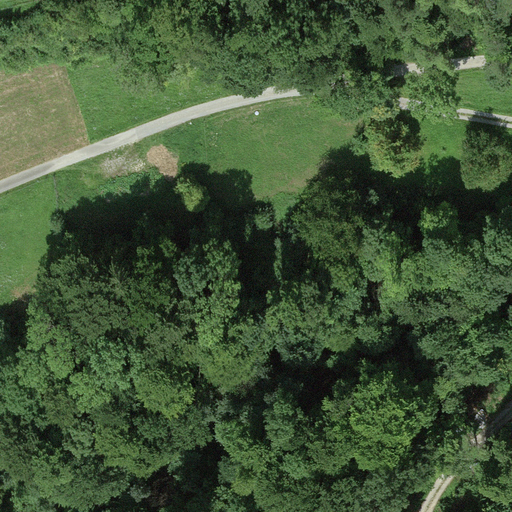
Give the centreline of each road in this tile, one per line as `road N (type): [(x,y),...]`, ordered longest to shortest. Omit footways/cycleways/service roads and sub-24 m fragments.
road 1 (track): [(0,188),(206,109),(511,55)]
road 2 (track): [(307,89),(511,123)]
road 3 (track): [(511,405),(424,511)]
